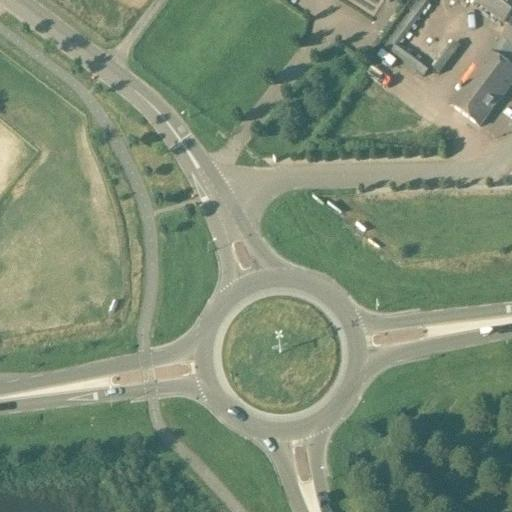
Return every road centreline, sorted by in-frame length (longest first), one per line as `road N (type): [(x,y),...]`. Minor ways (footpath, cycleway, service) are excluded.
road 1 (unclassified): [(226,218),(182,141),(137,93),(12,0)]
road 2 (primary): [(204,348),(110,367),(69,389)]
road 3 (primary): [(69,389),(115,395),(208,383)]
road 4 (primary): [(353,366),(425,350),(470,327)]
road 5 (primary): [(470,327),(421,319),(347,328)]
